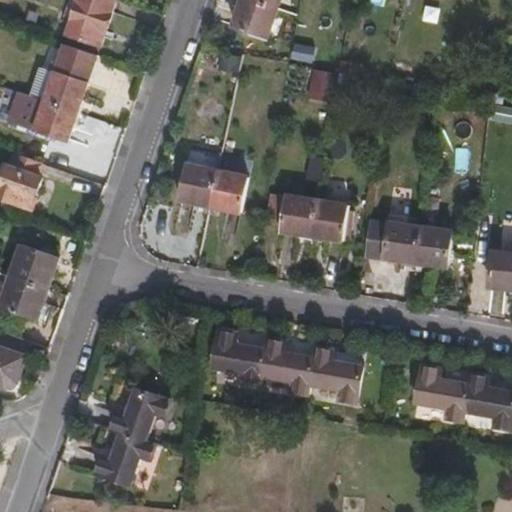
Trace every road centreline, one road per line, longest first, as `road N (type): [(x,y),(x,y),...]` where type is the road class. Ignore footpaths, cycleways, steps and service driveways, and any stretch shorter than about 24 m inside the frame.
road 1 (residential): [(103,260),(511,340)]
road 2 (residential): [(194,0),(103,260)]
road 3 (residential): [(103,260),(18,511)]
